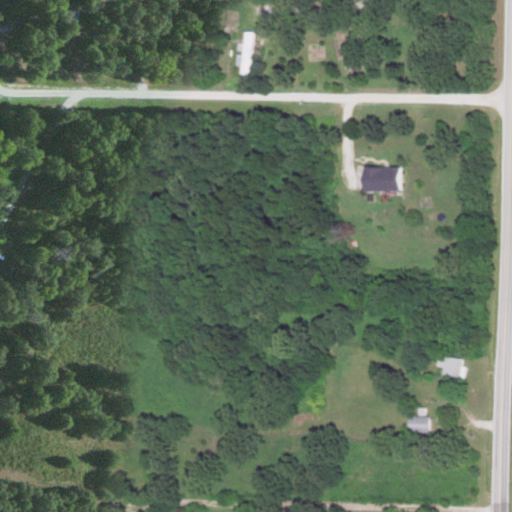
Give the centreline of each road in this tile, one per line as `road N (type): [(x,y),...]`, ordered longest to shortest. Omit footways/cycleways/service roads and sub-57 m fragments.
road 1 (secondary): [(495,511),(510,0)]
road 2 (residential): [(509,101),(0,90)]
